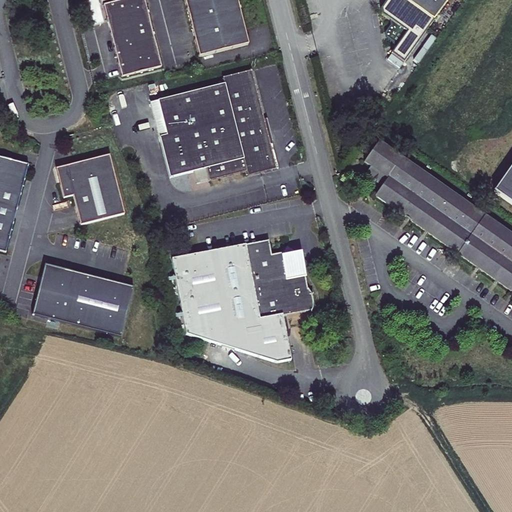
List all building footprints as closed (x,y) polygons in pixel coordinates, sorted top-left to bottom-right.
[(122,77),(161,67),(144,0),(123,0),(103,5),(114,45),(122,77)] [(184,0),(199,58),(248,45),(236,0),(184,0)] [(387,0),(381,9),(382,15),(390,20),(391,25),(386,33),(387,39),(394,44),(394,50),(391,54),(404,63),(447,0),(387,0)] [(224,84),(151,103),(170,178),(206,169),(209,181),(246,172),(248,176),(276,169),(263,117),(251,71),(223,78),(224,84)] [(389,84),(381,96),(390,103),(399,91),(389,84)] [(393,209),(458,255),(485,216),(379,141),(364,162),(370,167),(366,174),(383,186),(375,196),(393,209)] [(73,196),(80,226),(125,214),(109,155),(77,163),(63,167),(57,176),(63,199),(73,196)] [(0,251),(5,253),(28,165),(7,160),(6,158),(4,158),(2,157),(0,157),(0,251)] [(511,165),(494,192),(511,204),(511,165)] [(491,278),(511,292),(511,235),(485,216),(458,255),(491,278)] [(283,316),(312,311),(308,290),(303,263),(293,265),(292,258),(284,260),(283,256),(283,254),(271,256),(268,241),(172,259),(186,335),(277,363),(291,361),(283,316)] [(293,265),(303,263),(301,256),(301,253),(283,256),(284,260),(292,258),(293,265)] [(133,288),(45,265),(32,316),(121,338),(133,288)] [(471,331),(478,336),(481,332),(474,326),(471,331)]
